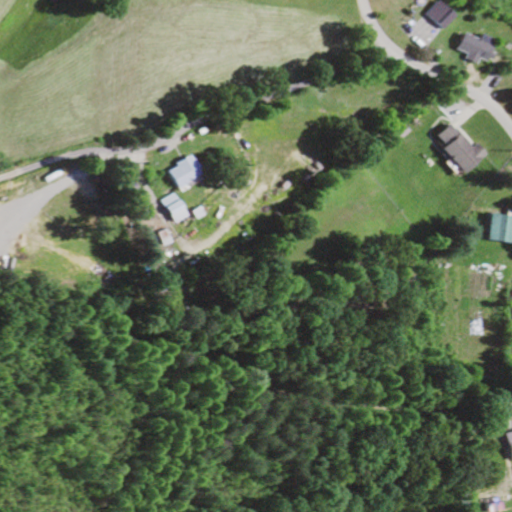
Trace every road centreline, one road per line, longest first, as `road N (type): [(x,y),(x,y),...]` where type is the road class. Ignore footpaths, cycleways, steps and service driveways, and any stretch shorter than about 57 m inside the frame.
road 1 (residential): [(396,52),(140,144),(44,162),(0,184)]
road 2 (residential): [(511,132),(470,93),(396,52),(361,0)]
